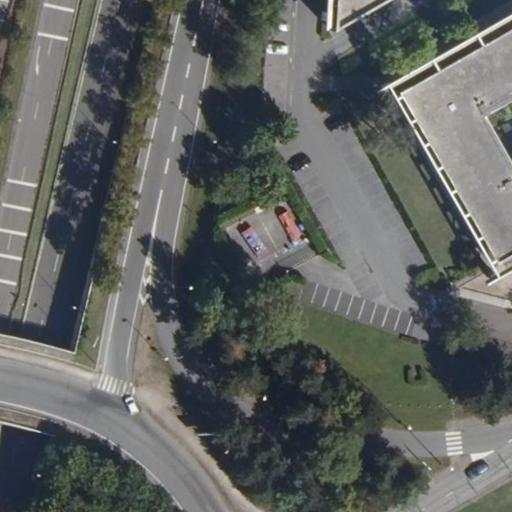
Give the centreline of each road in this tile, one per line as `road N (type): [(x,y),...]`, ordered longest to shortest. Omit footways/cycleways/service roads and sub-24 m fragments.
road 1 (primary): [(511,439),(431,448),(318,439),(233,404),(204,378),(167,314),(168,115)]
road 2 (primary): [(0,503),(116,0)]
road 3 (primary): [(114,429),(108,366),(168,115)]
road 4 (primary): [(56,0),(0,259)]
road 5 (primary): [(114,429),(0,386)]
road 6 (primary): [(202,511),(160,463),(114,429)]
